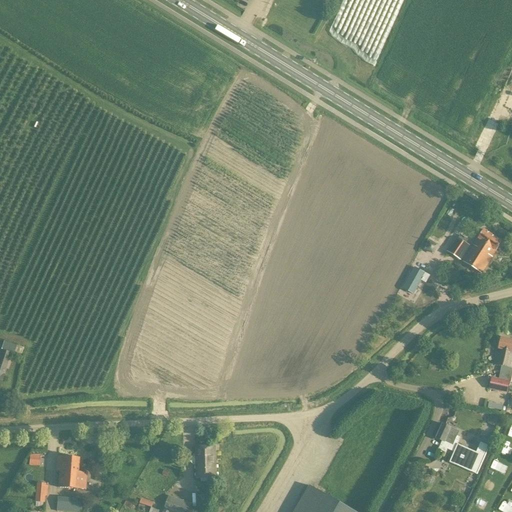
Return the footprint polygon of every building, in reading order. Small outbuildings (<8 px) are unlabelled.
[(502,242),(484,230),(463,261),(481,273),(502,242)] [(456,237),(446,251),(461,261),(470,246),(456,237)] [(436,254),(440,244),(430,241),(427,251),(436,254)] [(414,267),(402,288),(413,294),(421,280),(426,283),(430,276),(414,267)] [(511,340),(500,337),(494,364),(501,366),(498,378),(491,377),(489,389),(507,393),(510,382),(511,382),(511,340)] [(0,384),(5,369),(6,369),(8,370),(16,347),(3,342),(0,352),(0,384)] [(457,444),(454,442),(454,441),(457,442),(459,438),(456,436),(458,431),(442,424),(436,438),(443,442),(440,450),(445,453),(447,449),(454,452),(449,462),(456,465),(459,459),(474,465),(480,454),(457,444)] [(196,478),(217,478),(216,446),(195,447),(195,455),(193,455),(191,459),(191,462),(194,465),(196,465),(196,478)] [(38,456),(30,455),(29,465),(36,466),(38,456)] [(86,473),(78,472),(79,459),(62,457),(62,458),(57,458),(57,463),(62,463),(61,471),(59,471),(58,487),(85,490),(86,473)] [(43,503),(44,495),(47,495),(48,487),(45,486),(45,484),(36,483),(34,502),(43,503)] [(354,511),(309,486),(293,511),(354,511)] [(481,493),(478,500),(486,504),(490,497),(481,493)] [(168,496),(163,510),(162,511),(188,511),(191,504),(168,496)] [(80,511),(82,499),(57,497),(56,505),(56,511),(61,511),(80,511)]
